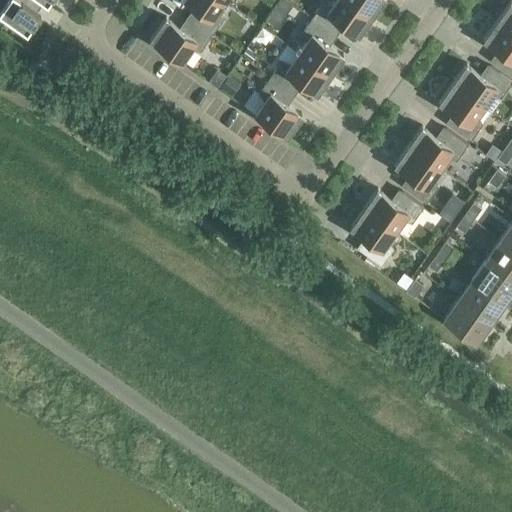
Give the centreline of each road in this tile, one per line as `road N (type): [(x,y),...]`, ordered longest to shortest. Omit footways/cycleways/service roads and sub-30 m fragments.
road 1 (residential): [(440,0),(301,196),(80,39),(108,0)]
road 2 (unclassified): [(0,300),(281,511)]
